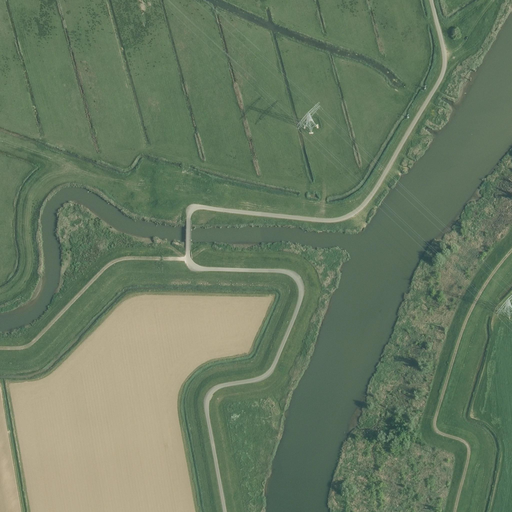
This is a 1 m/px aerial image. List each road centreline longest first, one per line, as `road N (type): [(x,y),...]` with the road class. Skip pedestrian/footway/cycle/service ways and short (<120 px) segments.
road 1 (unclassified): [(189,216),(194,267),(286,271),(301,286),(271,371),(215,388),(206,402),(224,511)]
road 2 (unclassified): [(189,216),(194,206),(333,221),(356,213),(440,79),(443,50),(430,0)]
road 3 (track): [(511,250),(466,317),(434,423),(469,450),(454,511)]
road 4 (track): [(0,353),(31,349),(115,266),(188,252)]
